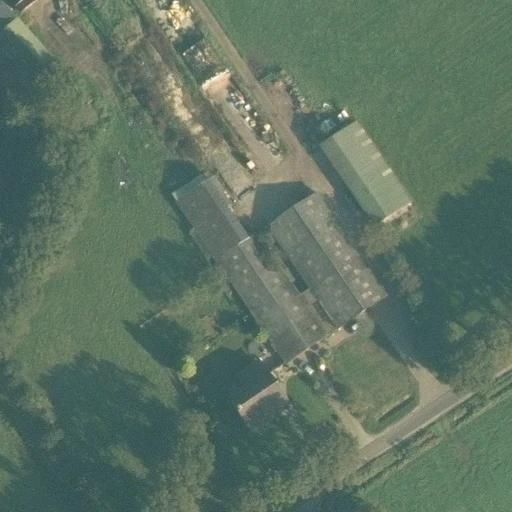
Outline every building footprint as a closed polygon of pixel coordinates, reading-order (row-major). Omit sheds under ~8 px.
[(8,3),(0,10),(0,68),(27,97),(64,61),(8,3)] [(410,205),(390,175),(357,197),(378,227),(410,205)] [(269,230),(264,233),(272,246),(277,242),(310,290),(298,297),(307,310),(318,302),(337,330),(386,297),(318,197),(269,230)] [(258,236),(218,263),(275,348),(286,365),(326,338),(314,322),(307,310),(298,297),(258,236)] [(287,405),(275,389),(258,363),(236,378),(244,390),(228,401),(248,431),(287,405)]
